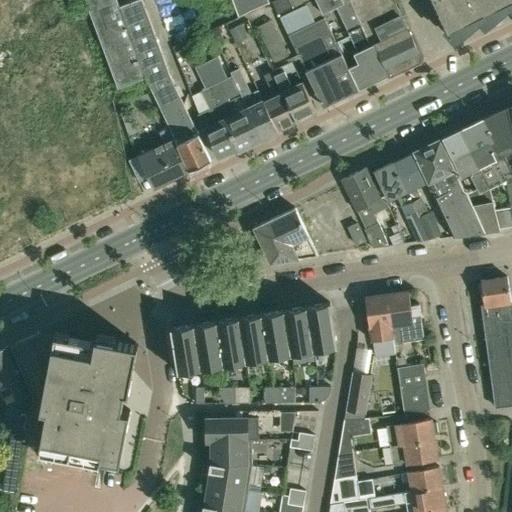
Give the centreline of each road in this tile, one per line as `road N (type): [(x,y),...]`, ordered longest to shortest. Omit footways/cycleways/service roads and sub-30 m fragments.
road 1 (secondary): [(146,235),(511,59)]
road 2 (residential): [(443,261),(478,511)]
road 3 (residential): [(339,278),(345,342),(317,511)]
road 4 (residential): [(339,278),(192,301),(178,296),(146,235)]
road 5 (secondary): [(0,306),(146,235)]
